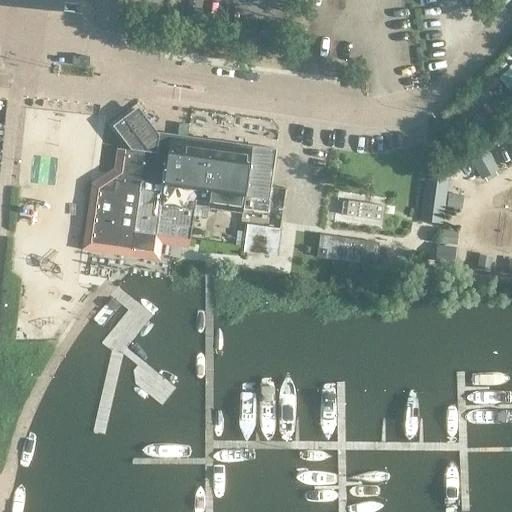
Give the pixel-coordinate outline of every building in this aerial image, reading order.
[(0,0),(0,5),(82,13),(82,2),(82,0),(0,0)] [(155,235),(189,240),(194,205),(241,212),(242,209),(266,212),(275,149),(238,144),(228,130),(213,140),(213,145),(157,137),(136,110),(115,127),(131,147),(130,151),(123,150),(120,178),(114,177),(112,191),(97,188),(89,243),(131,249),(134,232),(155,235)] [(440,221),(446,181),(427,178),(421,218),(440,221)] [(45,200),(53,188),(43,182),(35,194),(45,200)] [(36,226),(52,232),(58,214),(43,208),(36,226)] [(276,257),(280,229),(246,224),(242,252),(276,257)] [(374,266),(378,243),(319,235),(316,258),(374,266)] [(296,263),(299,239),(281,237),(280,245),(282,245),(280,261),(296,263)]
